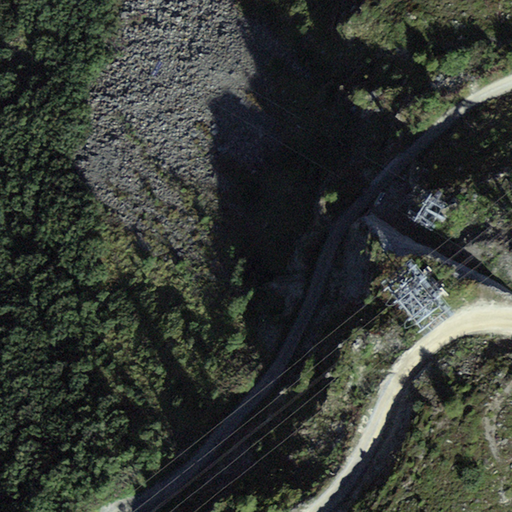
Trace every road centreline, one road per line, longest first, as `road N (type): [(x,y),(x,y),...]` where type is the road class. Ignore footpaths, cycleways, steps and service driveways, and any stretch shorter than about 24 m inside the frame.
road 1 (track): [(118,511),(192,467),(271,376),(356,208),(455,113),(511,83)]
road 2 (track): [(511,322),(450,329),(419,355),(395,385),(353,473),(316,511)]
